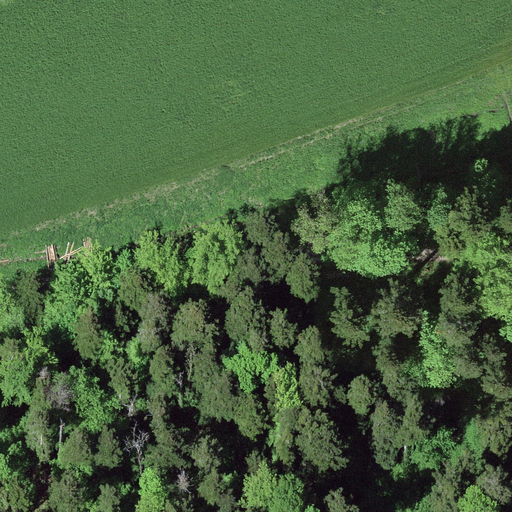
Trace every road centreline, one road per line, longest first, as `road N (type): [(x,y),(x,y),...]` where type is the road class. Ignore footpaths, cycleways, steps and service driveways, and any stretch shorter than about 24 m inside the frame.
road 1 (track): [(0,296),(184,247),(511,256)]
road 2 (track): [(0,366),(128,412),(332,511)]
road 3 (track): [(511,154),(184,247)]
